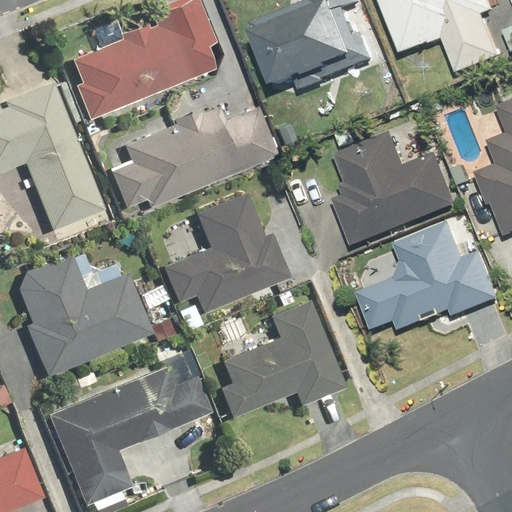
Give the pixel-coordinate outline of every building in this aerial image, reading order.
[(74,76),(68,78),(82,113),(211,63),(201,39),(210,35),(196,0),(150,0),(143,3),(150,19),(144,21),(141,13),(111,25),(114,33),(65,52),(74,76)] [(295,0),(251,16),(273,77),(362,45),(345,0),(295,0)] [(384,0),(404,47),(443,32),(457,68),(501,50),(484,9),(494,4),(492,0),(384,0)] [(99,204),(48,74),(0,92),(0,164),(19,157),(46,225),(99,204)] [(511,95),(498,101),(508,128),(490,135),(499,159),(477,167),(489,201),(493,199),(506,232),(511,229),(511,95)] [(213,102),(118,139),(123,153),(104,161),(119,200),(139,192),(143,203),(274,152),(253,99),(217,113),(213,102)] [(345,192),(335,196),(353,241),(458,200),(438,149),(406,161),(391,125),(333,148),(345,178),(340,180),(345,192)] [(186,286),(193,304),(283,269),(265,225),(258,228),(241,185),(189,205),(202,240),(154,259),(168,293),(186,286)] [(396,274),(359,289),(373,324),(396,315),(400,326),(457,304),(460,310),(500,294),(481,247),(464,253),(450,218),(395,240),(401,256),(396,274)] [(24,316),(18,318),(37,368),(145,326),(121,267),(79,283),(65,246),(17,265),(10,282),(24,316)] [(273,333),(215,355),(223,376),(213,380),(224,409),(287,385),(293,400),(338,382),(304,295),(264,310),(273,333)] [(160,360),(41,408),(78,499),(126,480),(112,444),(205,407),(190,368),(167,377),(160,360)] [(2,511),(37,498),(16,449),(0,456),(0,511),(2,511)]
